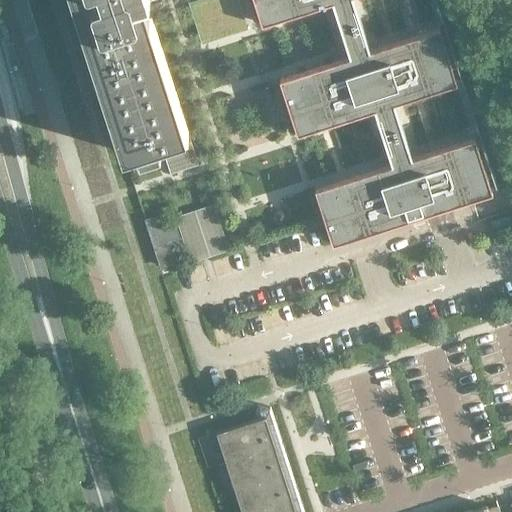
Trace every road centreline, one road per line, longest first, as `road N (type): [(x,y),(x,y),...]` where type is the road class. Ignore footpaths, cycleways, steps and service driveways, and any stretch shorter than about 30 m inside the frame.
road 1 (secondary): [(117,511),(57,329),(0,110)]
road 2 (secondary): [(0,203),(99,511)]
